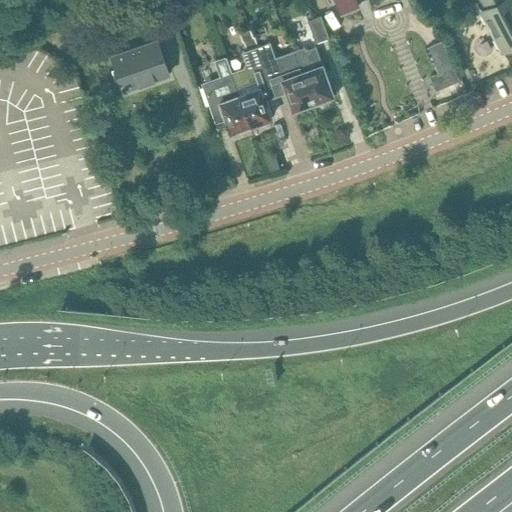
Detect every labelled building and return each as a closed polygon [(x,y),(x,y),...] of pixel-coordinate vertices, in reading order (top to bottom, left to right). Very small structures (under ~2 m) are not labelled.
[(335,0),(341,14),(358,7),(354,0),(335,0)] [(511,0),(482,0),(488,9),(482,13),(502,50),(511,44),(511,0)] [(144,9),(151,30),(176,21),(169,1),(144,9)] [(314,44),(327,39),(319,16),(305,21),(314,44)] [(253,37),(241,41),(245,51),(257,47),(253,37)] [(123,90),(124,89),(123,85),(152,75),(153,79),(168,74),(157,40),(111,56),(123,90)] [(304,109),(304,105),(312,103),(293,51),(275,58),(269,42),(257,47),(275,97),(286,93),(292,110),(294,109),(297,112),(304,109)] [(258,122),(261,125),(268,122),(269,118),(270,118),(270,116),(272,115),(267,102),(265,102),(264,101),(275,97),(257,47),(245,51),(241,52),(245,62),(243,69),(232,73),(250,125),(258,122)] [(303,48),(293,51),(312,103),(321,99),(324,102),(330,100),(331,96),(338,93),(333,81),(327,83),(314,47),(304,51),(303,48)] [(241,132),(242,128),(250,125),(232,73),(226,57),(216,60),(222,77),(202,84),(215,121),(225,118),(230,132),(232,132),(235,134),(241,132)] [(438,72),(430,76),(436,90),(458,80),(452,66),(438,72)]
